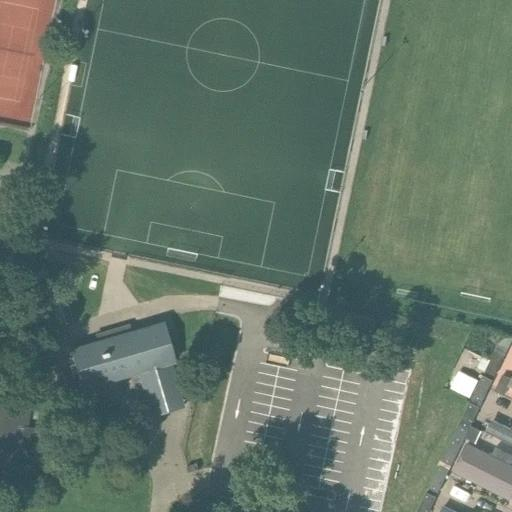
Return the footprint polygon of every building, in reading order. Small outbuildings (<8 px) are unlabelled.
[(183,408),(182,408),(183,408),(182,406),(181,402),(169,363),(175,361),(171,346),(164,323),(131,333),(112,338),(70,351),(81,389),(138,372),(152,417),(183,408)] [(495,348),(484,371),(494,376),(505,353),(495,348)] [(467,399),(474,385),(457,376),(450,390),(467,399)] [(482,376),(478,385),(471,398),(481,403),(492,380),(482,376)] [(493,392),(503,397),(508,388),(506,387),(510,380),(501,376),(493,392)] [(478,437),(511,452),(511,404),(493,396),(487,410),(499,415),(494,427),(484,422),(478,437)] [(479,407),(469,402),(458,425),(468,430),(470,426),(479,407)] [(35,429),(26,427),(28,407),(0,403),(0,468),(8,469),(8,468),(30,471),(35,429)] [(458,425),(452,439),(461,443),(464,438),(473,442),(479,430),(470,426),(468,430),(458,425)] [(452,439),(441,461),(450,466),(461,443),(452,439)] [(459,476),(511,501),(511,462),(479,446),(472,459),(462,454),(453,472),(453,473),(459,476)] [(188,474),(198,471),(196,464),(187,467),(186,467),(188,474)] [(448,470),(439,466),(428,488),(437,493),(448,470)] [(428,511),(435,497),(426,492),(416,511),(428,511)]
